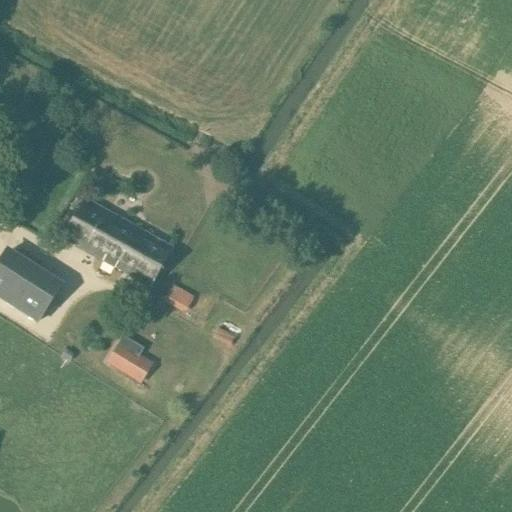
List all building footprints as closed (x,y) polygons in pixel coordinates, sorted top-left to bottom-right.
[(62,239),(150,288),(170,252),(82,204),(62,239)] [(59,288),(4,253),(0,260),(0,297),(38,322),(59,288)] [(163,301),(185,314),(194,298),(172,285),(163,301)] [(191,317),(204,324),(211,312),(198,305),(191,317)] [(144,349),(123,337),(107,364),(141,385),(153,364),(140,356),(144,349)]
